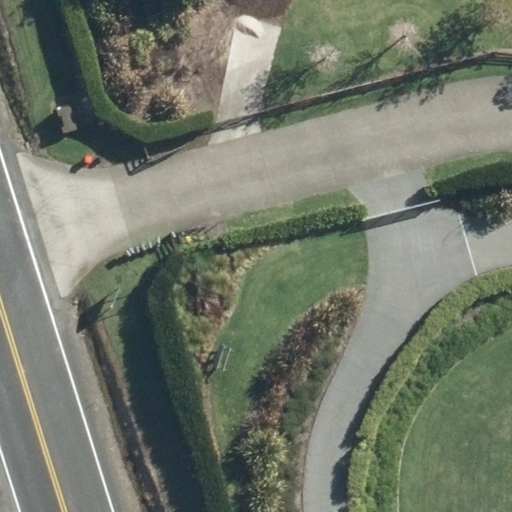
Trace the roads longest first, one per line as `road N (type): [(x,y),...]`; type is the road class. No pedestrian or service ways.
road 1 (unclassified): [(0,248),(476,115),(511,116)]
road 2 (secondary): [(64,511),(0,306)]
road 3 (unknown): [(191,194),(200,71),(222,0)]
